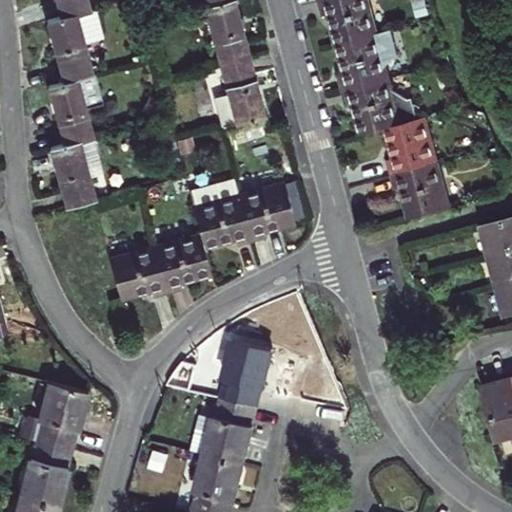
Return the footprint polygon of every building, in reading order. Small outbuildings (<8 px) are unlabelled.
[(57,0),(62,17),(93,8),(90,0),(57,0)] [(237,0),(216,0),(205,3),(221,62),(251,53),(244,24),(237,0)] [(321,0),(320,0),(324,15),(329,14),(333,28),(337,42),(378,32),(369,0),(321,0)] [(424,0),(412,0),(417,17),(428,14),(424,0)] [(56,51),(64,81),(95,72),(87,42),(104,37),(96,7),(93,8),(62,17),(48,21),(56,51)] [(391,28),(378,32),(337,42),(345,72),(340,74),(342,81),(344,88),(389,76),(386,65),(397,52),(391,28)] [(251,53),(221,62),(237,122),(267,114),(259,84),(251,53)] [(57,114),(65,144),(94,136),(96,136),(88,107),(103,102),(95,72),(64,81),(49,85),(57,114)] [(389,76),(344,88),(348,102),(353,101),(357,118),(361,135),(385,128),(417,119),(409,90),(405,91),(392,86),(389,76)] [(439,161),(427,116),(417,119),(385,128),(393,158),(387,160),(389,167),(390,174),(439,161)] [(99,155),(94,136),(65,144),(51,148),(59,177),(67,207),(95,199),(98,198),(92,175),(88,159),(99,155)] [(88,159),(92,175),(104,173),(99,155),(88,159)] [(451,208),(439,161),(390,174),(392,181),(394,189),(400,187),(409,219),(451,208)] [(189,189),(201,233),(204,244),(234,237),(236,243),(243,241),(251,239),(239,193),(234,177),(189,189)] [(266,234),(265,228),(295,220),(285,180),(239,193),(251,239),(259,237),(266,234)] [(511,216),(483,224),(491,255),(511,249),(511,216)] [(201,233),(155,246),(167,290),(175,288),(182,286),(180,280),(211,271),(204,244),(201,233)] [(167,290),(155,246),(111,257),(121,295),(136,291),(151,287),(153,293),(167,290)] [(511,249),(491,255),(498,283),(511,279),(511,249)] [(511,279),(498,283),(507,314),(511,312),(511,279)] [(0,333),(9,331),(0,297),(0,333)] [(257,405),(262,386),(264,387),(269,368),(274,349),(234,339),(225,377),(226,378),(221,397),(257,405)] [(511,377),(499,381),(484,385),(499,439),(511,435),(511,377)] [(41,421),(36,438),(71,447),(76,429),(78,429),(83,410),(88,390),(49,380),(39,420),(41,421)] [(191,450),(205,453),(244,463),(249,444),(254,425),(252,424),(257,405),(221,397),(217,415),(213,414),(213,416),(201,413),(191,450)] [(31,458),(29,457),(20,495),(59,504),(64,486),(68,467),(66,467),(71,447),(36,438),(31,458)] [(244,463),(205,453),(196,491),(197,491),(192,511),(195,511),(229,511),(232,500),(235,501),(240,482),(244,463)] [(57,511),(59,504),(20,495),(15,511),(57,511)]
